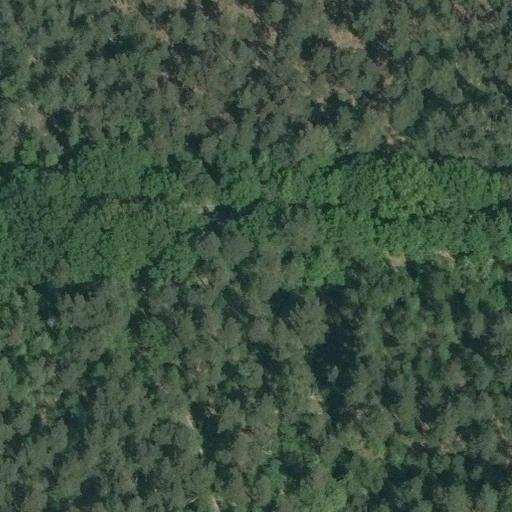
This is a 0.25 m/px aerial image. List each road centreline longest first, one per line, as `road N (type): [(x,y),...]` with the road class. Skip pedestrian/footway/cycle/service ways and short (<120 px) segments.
road 1 (tertiary): [(0,214),(511,220)]
road 2 (track): [(0,180),(511,183)]
